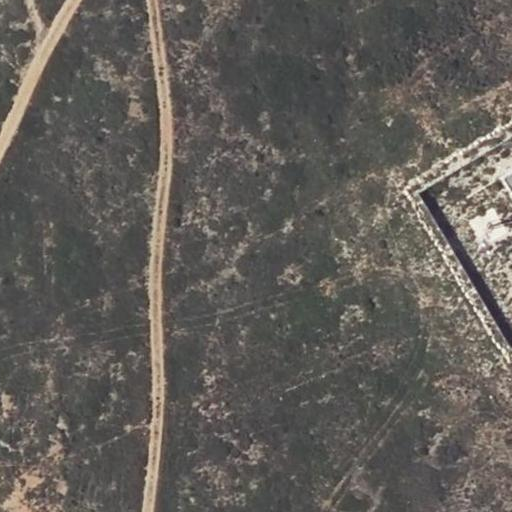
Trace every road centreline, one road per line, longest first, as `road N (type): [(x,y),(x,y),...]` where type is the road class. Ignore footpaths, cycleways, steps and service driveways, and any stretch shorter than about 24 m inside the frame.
road 1 (track): [(152,0),(168,160),(154,274),(150,511)]
road 2 (track): [(0,129),(38,46),(70,0)]
